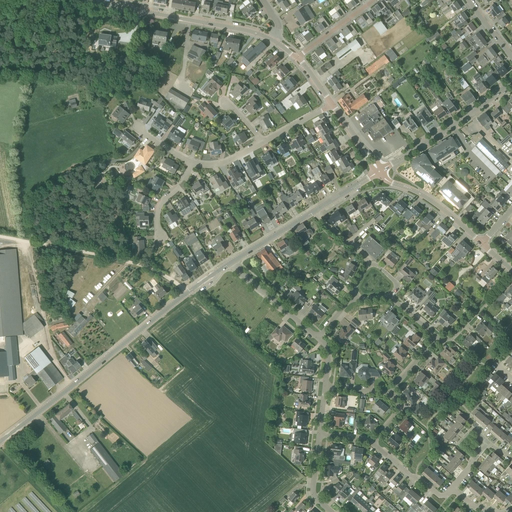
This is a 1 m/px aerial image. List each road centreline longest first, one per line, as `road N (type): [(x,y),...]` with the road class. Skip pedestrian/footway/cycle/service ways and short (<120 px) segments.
road 1 (tertiary): [(0,442),(230,263)]
road 2 (residential): [(158,234),(159,207),(192,163),(226,162),(332,105)]
road 3 (tertiary): [(273,41),(80,0)]
road 4 (residential): [(317,337),(351,298),(389,297),(437,337)]
road 5 (track): [(148,268),(0,237)]
road 6 (tertiary): [(482,243),(379,171)]
